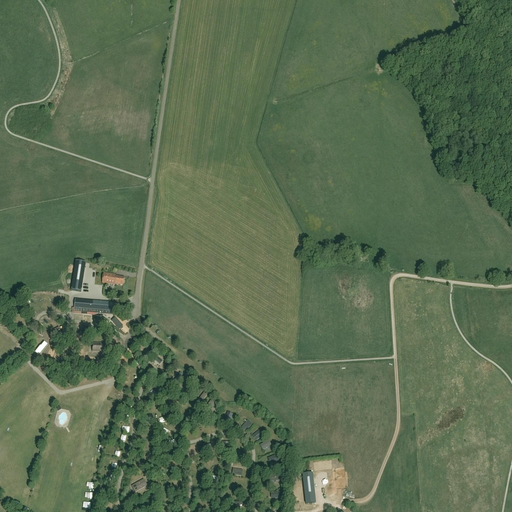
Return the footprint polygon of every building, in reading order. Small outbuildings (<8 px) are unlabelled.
[(76,261),(72,291),(81,292),(86,263),(76,261)] [(116,275),(104,273),(102,283),(115,285),(115,284),(123,285),(125,277),(116,276),(116,275)] [(86,281),(86,297),(98,297),(98,281),(86,281)] [(74,308),(74,312),(96,314),(113,315),(113,314),(114,304),(114,303),(75,300),(75,302),(74,308)] [(45,332),(52,315),(49,315),(47,315),(45,316),(43,317),(41,319),(36,329),(45,332)] [(56,331),(60,317),(52,315),(45,332),(53,336),(56,331)] [(64,319),(60,317),(56,331),(53,336),(62,339),(67,320),(64,319)] [(115,318),(112,321),(119,329),(123,326),(115,318)] [(91,329),(71,325),(68,337),(89,341),(91,329)] [(26,345),(33,351),(41,339),(34,334),(26,345)] [(89,341),(68,337),(67,344),(66,346),(87,350),(89,341)] [(48,343),(41,339),(33,351),(39,356),(48,343)] [(45,362),(53,346),(48,343),(39,356),(45,362)] [(105,344),(93,344),(93,352),(104,352),(105,344)] [(61,350),(53,346),(45,362),(54,373),(59,361),(61,350)] [(77,348),(66,346),(61,368),(73,369),(77,348)] [(87,350),(77,348),(73,369),(84,369),(87,350)] [(153,359),(160,365),(162,361),(156,356),(153,359)] [(184,374),(179,370),(173,379),(177,382),(184,374)] [(194,385),(191,382),(184,390),(188,392),(194,385)] [(166,388),(145,384),(144,391),(165,395),(166,388)] [(204,400),(209,394),(206,392),(201,398),(204,400)] [(162,403),(143,398),(141,406),(161,410),(162,403)] [(217,404),(212,400),(206,407),(211,411),(217,404)] [(110,407),(108,413),(114,415),(116,409),(110,407)] [(158,417),(140,413),(139,419),(157,423),(158,417)] [(252,424),(247,420),(241,428),(246,432),(252,424)] [(155,428),(137,424),(136,430),(154,434),(155,428)] [(260,430),(253,436),(256,440),(264,434),(260,430)] [(154,440),(135,436),(134,443),(153,447),(154,440)] [(272,445),(269,440),(260,445),(263,450),(272,445)] [(152,452),(133,448),(132,455),(150,458),(152,452)] [(268,459),(270,465),(279,461),(277,455),(268,459)] [(149,463),(132,460),(130,465),(148,468),(149,463)] [(312,473),(302,475),(306,504),(316,503),(312,473)] [(143,478),(125,474),(124,480),(142,484),(143,478)] [(329,502),(325,484),(318,486),(321,504),(329,502)] [(110,503),(111,496),(91,492),(90,499),(110,503)] [(147,497),(128,493),(127,500),(146,503),(147,497)] [(183,498),(162,494),(160,503),(181,507),(183,498)]
